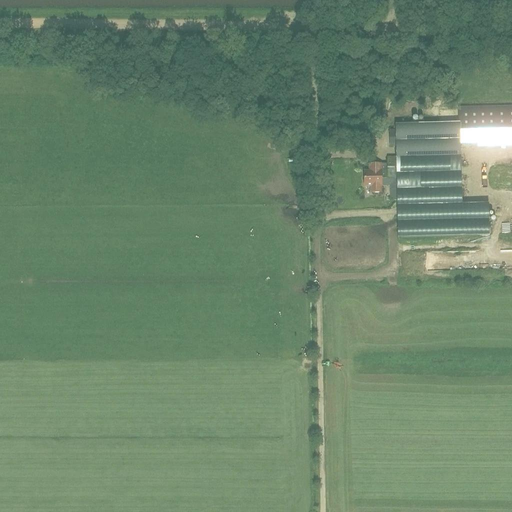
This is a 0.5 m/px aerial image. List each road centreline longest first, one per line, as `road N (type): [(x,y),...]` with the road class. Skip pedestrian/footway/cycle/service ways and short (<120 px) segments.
road 1 (unclassified): [(316,221),(312,29),(511,27)]
road 2 (track): [(312,29),(0,25)]
road 3 (track): [(323,511),(316,221)]
